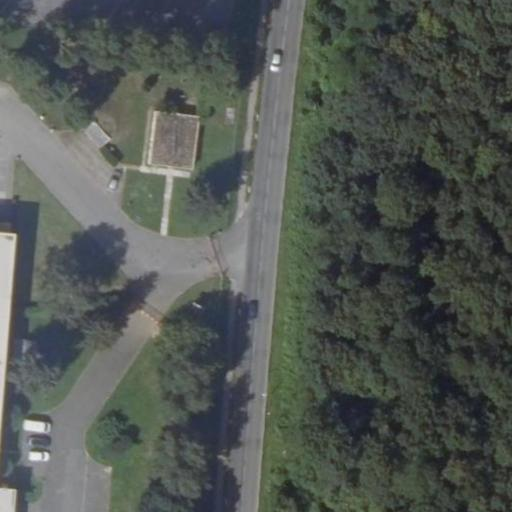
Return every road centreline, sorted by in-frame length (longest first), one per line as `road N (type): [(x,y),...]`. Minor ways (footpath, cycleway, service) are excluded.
road 1 (tertiary): [(293,0),(263,248),(245,511)]
road 2 (unknown): [(263,248),(206,275),(149,267),(119,246),(22,134),(0,128)]
